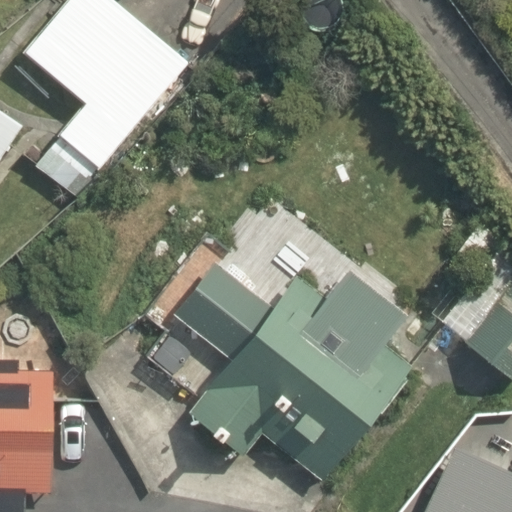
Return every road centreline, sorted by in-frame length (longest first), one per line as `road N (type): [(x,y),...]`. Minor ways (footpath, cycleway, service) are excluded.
road 1 (unknown): [(241,511),(180,492),(9,474)]
road 2 (residential): [(511,130),(412,0)]
